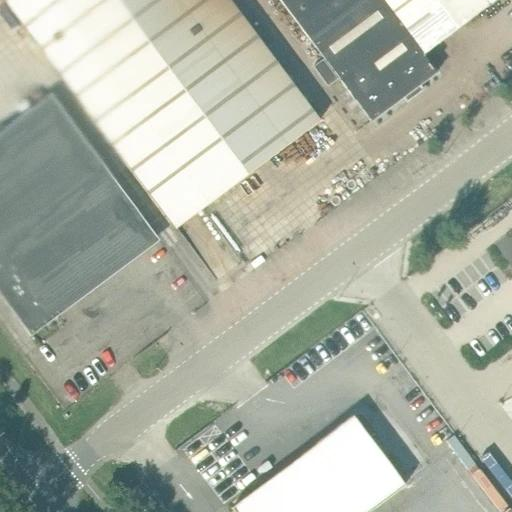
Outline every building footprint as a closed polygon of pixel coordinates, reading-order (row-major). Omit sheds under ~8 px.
[(3,0),(175,229),(319,121),(228,0),(3,0)] [(278,0),(370,122),(436,73),(422,54),(426,52),(436,44),(494,0),(278,0)] [(436,44),(426,52),(441,72),(451,65),(436,44)] [(0,295),(31,336),(51,321),(44,311),(152,231),(50,95),(0,132),(0,295)] [(178,348),(215,318),(209,311),(173,341),(178,348)] [(353,416),(231,508),(233,511),(368,511),(405,485),(353,416)]
